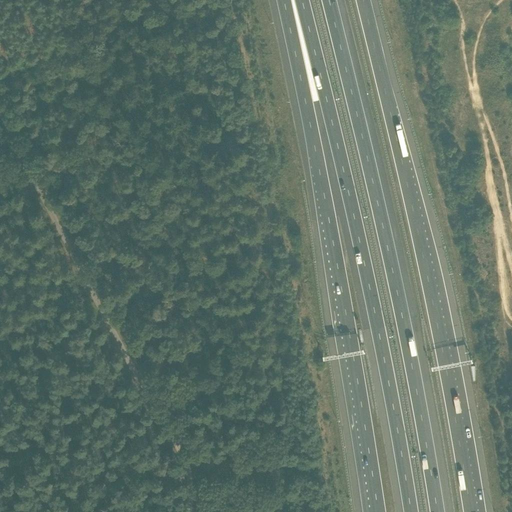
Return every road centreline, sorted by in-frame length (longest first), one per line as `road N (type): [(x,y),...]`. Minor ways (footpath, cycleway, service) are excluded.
road 1 (motorway): [(301,0),(354,220),(409,511)]
road 2 (motorway): [(435,511),(380,217),(328,0)]
road 3 (motorway): [(469,511),(412,208),(362,0)]
road 4 (motorway): [(283,0),(377,511)]
road 5 (unclassified): [(189,511),(183,454),(0,125)]
